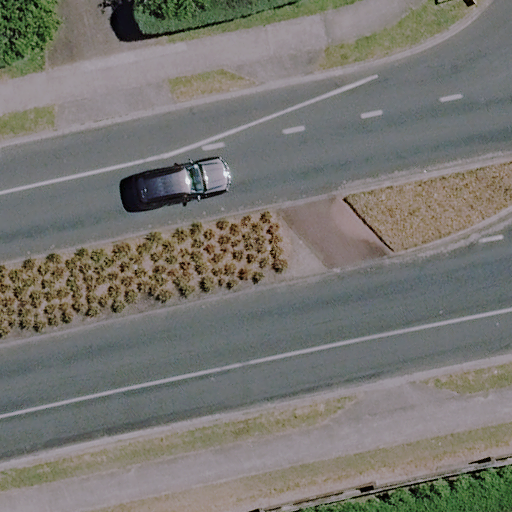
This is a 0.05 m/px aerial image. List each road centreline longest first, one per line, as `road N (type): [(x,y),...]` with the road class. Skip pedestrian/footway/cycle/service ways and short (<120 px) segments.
road 1 (secondary): [(0,251),(511,134)]
road 2 (secondary): [(511,279),(0,383)]
